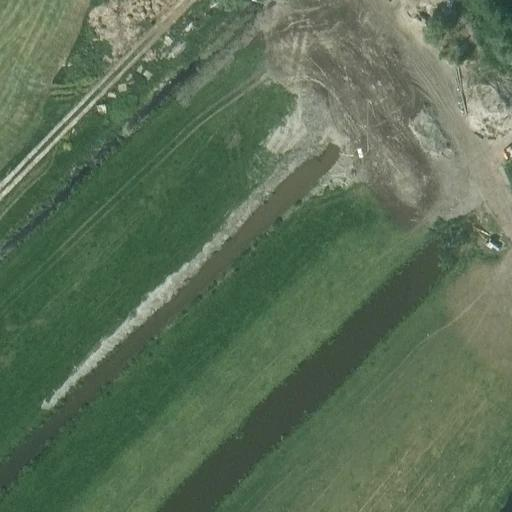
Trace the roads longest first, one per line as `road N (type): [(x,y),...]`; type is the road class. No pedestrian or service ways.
road 1 (track): [(0,204),(203,0)]
road 2 (track): [(376,0),(511,173)]
